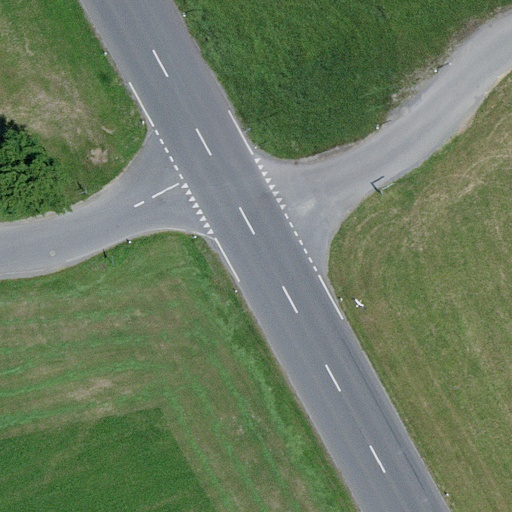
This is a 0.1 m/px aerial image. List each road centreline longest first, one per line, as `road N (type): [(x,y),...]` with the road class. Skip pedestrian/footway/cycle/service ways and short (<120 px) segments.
road 1 (unclassified): [(258,254),(413,143),(511,44)]
road 2 (primary): [(258,254),(404,511)]
road 3 (unclassified): [(203,161),(62,244),(0,251)]
road 4 (primary): [(115,0),(203,161)]
